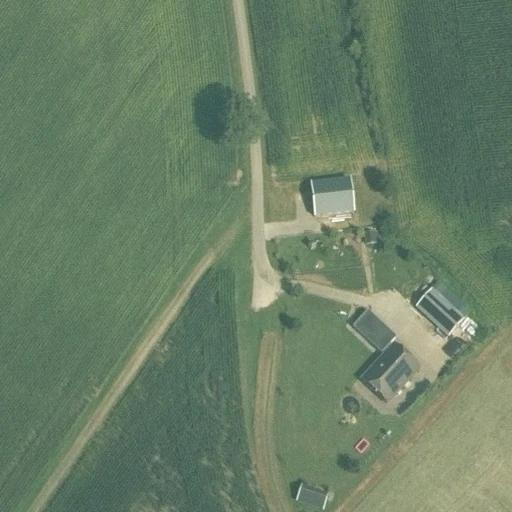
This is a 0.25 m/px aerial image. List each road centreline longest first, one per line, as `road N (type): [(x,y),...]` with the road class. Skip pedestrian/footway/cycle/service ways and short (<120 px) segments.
road 1 (track): [(45,511),(248,212)]
road 2 (unclassified): [(246,297),(249,165),(227,0)]
